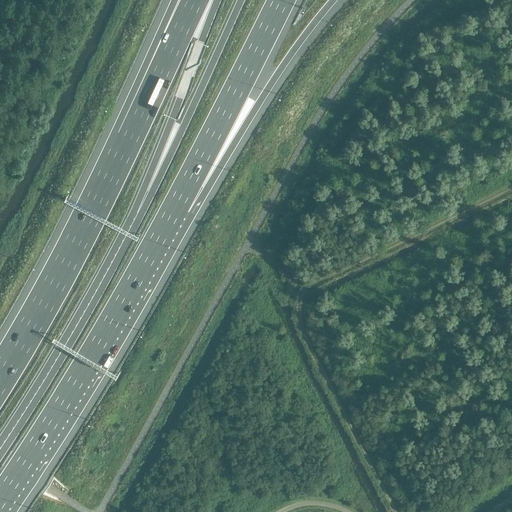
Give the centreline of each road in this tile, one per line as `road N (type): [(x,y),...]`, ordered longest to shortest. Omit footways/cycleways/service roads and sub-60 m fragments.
road 1 (motorway): [(170,52),(90,222),(0,385)]
road 2 (motorway): [(0,499),(173,207)]
road 3 (track): [(133,0),(0,263)]
road 4 (motorway): [(0,454),(140,214)]
road 5 (motorway): [(173,207),(333,0)]
road 6 (motorway): [(140,214),(240,0)]
road 7 (motorway): [(173,207),(280,0)]
road 8 (motorway): [(207,0),(201,42),(140,214)]
